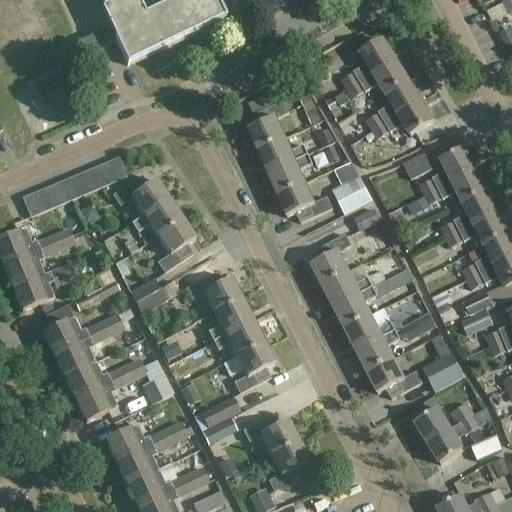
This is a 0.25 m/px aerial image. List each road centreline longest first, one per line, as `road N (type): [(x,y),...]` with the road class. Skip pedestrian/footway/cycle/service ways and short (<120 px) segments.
road 1 (residential): [(392,511),(189,120),(145,119),(0,186)]
road 2 (unclassified): [(76,511),(0,388)]
road 3 (residential): [(503,122),(440,0)]
